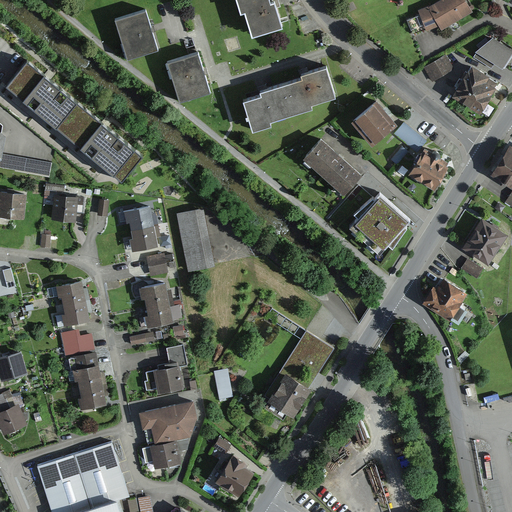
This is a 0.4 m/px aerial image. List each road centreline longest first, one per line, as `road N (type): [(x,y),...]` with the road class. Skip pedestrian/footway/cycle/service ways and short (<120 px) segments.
road 1 (residential): [(50,0),(235,165),(397,287)]
road 2 (residential): [(397,287),(256,511)]
road 3 (residential): [(129,430),(95,276),(70,261),(0,253)]
road 4 (residential): [(317,0),(342,33),(485,150)]
road 5 (residential): [(485,150),(397,287)]
road 6 (residential): [(220,511),(192,494),(143,483),(129,430)]
road 7 (residential): [(7,469),(129,430)]
